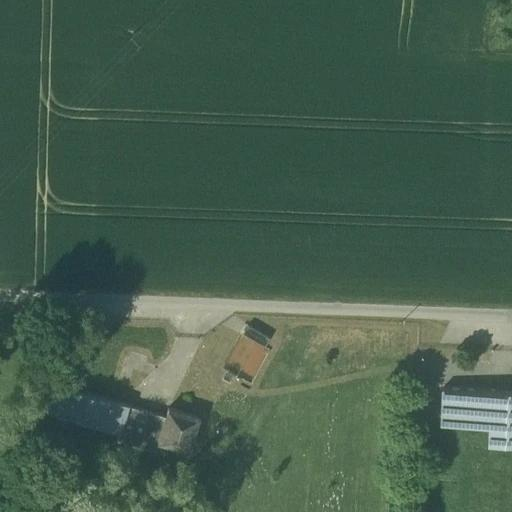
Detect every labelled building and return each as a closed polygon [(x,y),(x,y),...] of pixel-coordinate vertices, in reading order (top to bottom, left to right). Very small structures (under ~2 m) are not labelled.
[(254,379),(270,345),(241,332),(226,366),(254,379)] [(40,409),(118,432),(127,405),(127,404),(48,382),(40,409)] [(487,443),(511,444),(511,390),(441,388),(440,424),(488,426),(487,443)] [(166,416),(127,405),(118,432),(116,439),(156,451),(158,441),(166,416)] [(168,408),(166,416),(158,441),(189,450),(199,417),(168,408)] [(425,447),(426,423),(415,423),(414,447),(425,447)]
